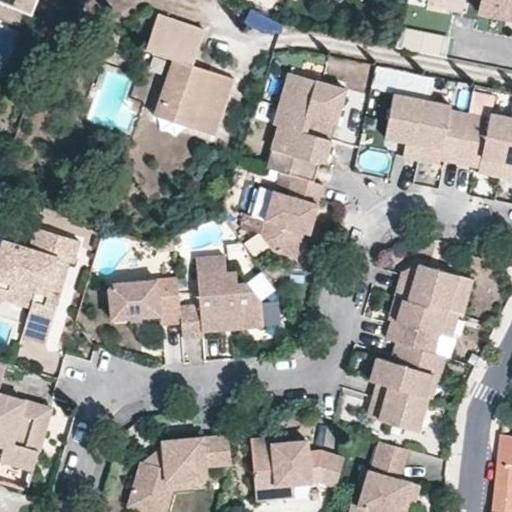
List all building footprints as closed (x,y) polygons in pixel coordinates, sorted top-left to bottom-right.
[(26,7),(8,0),(0,0),(0,12),(21,20),(26,7)] [(35,0),(8,0),(26,7),(33,9),(35,0)] [(511,0),(484,0),(482,14),(511,20),(511,0)] [(247,9),(242,23),(277,36),(282,21),(247,9)] [(208,75),(206,77),(187,71),(199,34),(154,19),(143,56),(175,66),(158,122),(213,139),(231,82),(208,75)] [(402,25),(397,47),(438,57),(443,35),(402,25)] [(288,68),(274,120),(280,121),(266,167),(293,175),(313,180),(319,159),(321,151),(327,152),(347,78),(317,73),(315,81),(304,79),(304,71),(288,68)] [(304,71),(304,79),(315,81),(317,73),(304,71)] [(393,91),(386,129),(408,134),(407,140),(404,155),(420,158),(432,99),(393,91)] [(451,103),(432,99),(420,158),(440,162),(441,157),(461,160),(471,110),(451,106),(451,103)] [(491,115),(471,110),(461,160),(480,164),(478,169),(500,174),(502,160),(510,118),(511,115),(492,111),(491,115)] [(511,115),(510,118),(502,160),(500,174),(511,175),(511,115)] [(407,140),(408,134),(386,129),(385,135),(407,140)] [(314,213),(307,212),(310,200),(318,201),(324,183),(313,180),(293,175),(288,192),(273,189),(260,231),(277,236),(273,249),(295,256),(303,228),(309,230),(314,213)] [(318,201),(310,200),(307,212),(314,213),(318,201)] [(0,285),(10,288),(13,281),(37,289),(32,305),(24,334),(47,341),(61,295),(58,295),(49,292),(58,258),(68,261),(74,262),(80,239),(37,226),(30,246),(5,239),(0,254),(0,285)] [(221,328),(220,322),(227,321),(232,328),(264,324),(262,299),(248,281),(237,281),(236,269),(227,269),(224,253),(197,256),(201,302),(180,304),(181,322),(184,336),(205,335),(205,329),(221,328)] [(68,261),(58,258),(49,292),(58,295),(68,261)] [(390,309),(398,311),(396,320),(391,320),(386,338),(396,341),(433,352),(439,332),(450,335),(456,312),(461,313),(466,294),(450,289),(455,273),(434,266),(432,275),(424,272),(426,265),(417,262),(401,273),(390,309)] [(426,265),(424,272),(432,275),(434,266),(426,265)] [(471,277),(455,273),(450,289),(466,294),(471,277)] [(180,304),(177,278),(115,282),(108,288),(112,319),(161,316),(162,324),(181,322),(180,304)] [(0,285),(0,295),(32,305),(37,289),(13,281),(10,288),(0,285)] [(398,311),(390,309),(388,318),(391,320),(396,320),(398,311)] [(433,352),(396,341),(390,362),(376,358),(370,381),(379,383),(422,395),(429,372),(439,376),(445,355),(433,352)] [(0,455),(0,461),(31,471),(36,456),(50,405),(0,390),(0,382),(6,362),(0,360),(0,442),(3,444),(0,455)] [(429,397),(422,395),(379,383),(375,395),(382,397),(377,416),(420,429),(429,397)] [(382,397),(375,395),(369,415),(377,416),(382,397)] [(511,511),(511,436),(501,435),(495,493),(491,511),(511,511)] [(162,443),(163,447),(163,456),(149,464),(142,461),(139,461),(126,505),(150,511),(153,511),(164,482),(205,478),(204,467),(232,464),(229,436),(162,443)] [(280,498),(280,486),(296,485),(314,483),(321,483),(336,488),(343,461),(322,454),(310,454),(309,443),(290,444),(275,445),(275,439),(251,441),(256,500),(280,498)] [(370,468),(368,468),(357,503),(351,501),(348,511),(404,511),(409,497),(413,480),(398,476),(407,448),(378,439),(370,468)] [(163,456),(163,447),(142,461),(149,464),(163,456)] [(368,468),(362,466),(351,501),(357,503),(368,468)] [(153,511),(170,511),(176,496),(207,493),(205,478),(164,482),(153,511)] [(420,481),(413,480),(409,497),(414,499),(420,481)] [(280,486),(280,498),(296,497),(296,485),(280,486)]
